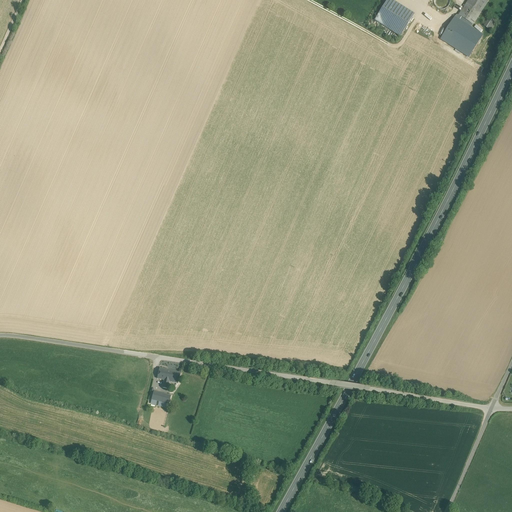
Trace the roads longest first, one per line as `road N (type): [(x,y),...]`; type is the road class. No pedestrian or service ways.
road 1 (primary): [(511,68),(281,511)]
road 2 (unclassified): [(492,408),(0,335)]
